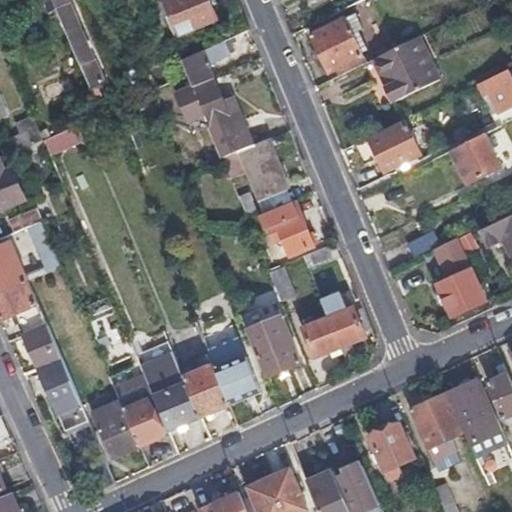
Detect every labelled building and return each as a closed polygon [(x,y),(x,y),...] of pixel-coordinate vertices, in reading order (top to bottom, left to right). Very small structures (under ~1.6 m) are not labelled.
[(71,0),(51,0),(89,84),(95,81),(102,78),(68,1),(71,0)] [(162,0),(179,35),(216,21),(208,0),(162,0)] [(338,67),(342,74),(367,62),(363,52),(354,34),(363,30),(365,29),(358,15),(352,17),(351,14),(311,34),(329,72),(338,67)] [(363,30),(354,34),(363,52),(371,49),(363,30)] [(402,45),(376,58),(387,85),(386,87),(393,102),(440,78),(420,36),(402,45)] [(193,88),(213,79),(206,64),(228,54),(224,42),(182,60),(188,76),(193,88)] [(181,79),(188,76),(182,60),(174,63),(181,79)] [(54,97),(77,89),(72,76),(49,84),(54,97)] [(238,151),(256,144),(240,108),(229,114),(224,102),(213,79),(193,88),(222,158),(238,151)] [(102,112),(107,110),(105,107),(95,81),(89,84),(102,112)] [(511,84),(491,95),(501,113),(511,108),(511,84)] [(153,104),(148,92),(135,98),(125,102),(109,109),(114,120),(153,104)] [(109,109),(125,102),(122,94),(109,99),(111,105),(105,107),(107,110),(109,109)] [(236,97),(224,102),(229,114),(240,108),(236,97)] [(82,133),(114,120),(109,109),(107,110),(102,112),(78,123),(82,133)] [(42,138),(32,115),(17,121),(20,133),(5,139),(10,152),(42,138)] [(42,138),(48,152),(84,137),(82,133),(78,123),(42,138)] [(406,123),(356,148),(365,165),(378,158),(385,172),(421,153),(406,123)] [(500,166),(484,135),(452,151),(468,183),(500,166)] [(38,165),(51,159),(48,152),(42,138),(10,152),(14,160),(32,151),(38,165)] [(287,186),(266,139),(256,144),(238,151),(246,172),(257,200),(286,190),(287,186)] [(238,151),(222,158),(223,163),(230,179),(246,172),(238,151)] [(0,161),(0,208),(25,198),(11,166),(3,169),(0,161)] [(247,221),(258,216),(242,179),(232,183),(237,197),(247,221)] [(263,214),(292,202),(286,190),(257,200),(263,214)] [(298,214),(293,202),(292,202),(263,214),(260,216),(265,229),(272,227),(277,239),(283,237),(291,255),(315,245),(302,213),(298,214)] [(33,206),(6,218),(11,231),(21,227),(39,219),(33,206)] [(511,258),(511,211),(503,216),(504,220),(480,232),(488,248),(503,242),(511,258)] [(39,219),(21,227),(27,239),(46,232),(39,219)] [(464,251),(465,252),(476,246),(470,232),(457,238),(464,251)] [(457,238),(427,252),(430,261),(453,250),(456,259),(463,256),(464,251),(457,238)] [(0,244),(0,290),(27,280),(11,240),(0,244)] [(336,243),(303,257),(309,271),(342,257),(336,243)] [(268,273),(277,298),(292,292),(283,268),(268,273)] [(471,269),(437,285),(453,318),(486,302),(471,269)] [(0,319),(0,321),(16,314),(38,364),(60,356),(27,280),(0,290),(0,319)] [(371,329),(363,309),(357,311),(355,309),(343,313),(336,296),(321,302),(328,319),(340,347),(366,336),(364,331),(371,329)] [(253,353),(263,377),(298,363),(279,317),(244,331),(253,353)] [(314,358),(340,347),(328,319),(302,329),(314,358)] [(231,325),(202,336),(208,353),(224,347),(230,363),(244,357),(231,325)] [(166,430),(199,417),(182,375),(168,341),(135,355),(139,367),(153,399),(163,424),(166,430)] [(215,369),(229,405),(258,393),(245,357),(244,357),(230,363),(224,347),(208,353),(215,369)] [(60,356),(38,364),(59,414),(81,405),(60,356)] [(511,376),(507,365),(498,368),(502,378),(492,382),(508,419),(511,417),(511,376)] [(141,404),(153,399),(139,367),(127,371),(141,404)] [(182,375),(199,417),(229,405),(215,369),(198,375),(196,370),(182,375)] [(482,379),(450,393),(468,433),(490,423),(495,432),(504,427),(482,379)] [(468,433),(450,393),(412,411),(428,450),(452,439),(468,433)] [(124,411),(139,446),(162,437),(159,426),(163,424),(153,399),(141,404),(124,411)] [(112,458),(139,446),(124,411),(120,401),(92,413),(112,458)] [(0,439),(11,435),(1,414),(0,414),(0,439)] [(400,424),(371,436),(378,454),(374,456),(378,465),(383,464),(390,480),(403,474),(399,465),(415,457),(400,424)] [(511,445),(504,427),(495,432),(508,458),(511,456),(511,445)] [(428,450),(434,461),(458,450),(452,439),(428,450)] [(364,467),(338,478),(352,511),(384,511),(384,510),(364,467)] [(334,468),(308,480),(322,511),(352,511),(338,478),(334,468)] [(94,475),(100,490),(114,483),(108,469),(94,475)] [(290,472),(272,479),(286,511),(301,511),(306,509),(290,472)] [(286,511),(272,479),(254,487),(264,511),(286,511)] [(457,511),(445,483),(434,488),(445,511),(457,511)] [(0,511),(22,511),(14,491),(0,496),(0,511)] [(249,511),(242,496),(205,511),(249,511)]
